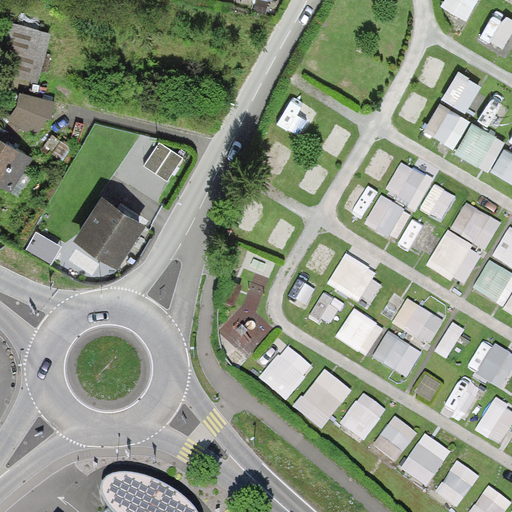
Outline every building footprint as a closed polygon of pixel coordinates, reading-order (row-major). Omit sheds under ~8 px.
[(447,0),(444,7),(470,19),(478,0),(447,0)] [(485,36),(506,47),(511,34),(511,17),(498,10),(485,36)] [(7,17),(0,41),(0,66),(38,77),(51,30),(7,17)] [(445,99),(470,111),(484,81),(458,70),(445,99)] [(55,98),(23,90),(19,104),(12,114),(38,131),(50,116),(55,98)] [(426,130),(456,147),(471,119),(441,102),(426,130)] [(511,146),(471,126),(457,154),(511,180),(511,146)] [(39,155),(0,128),(0,181),(15,191),(39,155)] [(161,138),(146,161),(169,176),(184,153),(161,138)] [(406,164),(388,189),(410,205),(428,179),(406,164)] [(442,224),(457,198),(434,184),(418,210),(442,224)] [(72,229),(116,259),(144,218),(129,207),(100,188),(72,229)] [(398,242),(414,215),(383,197),(367,224),(398,242)] [(488,251),(504,225),(468,204),(453,230),(488,251)] [(495,258),(511,267),(511,229),(495,258)] [(55,261),(64,243),(38,230),(29,248),(55,261)] [(430,268),(465,287),(484,253),(448,234),(430,268)] [(331,285),(370,308),(387,280),(348,257),(331,285)] [(511,274),(493,261),(475,289),(511,314),(511,274)] [(332,331),(347,307),(327,294),(312,318),(332,331)] [(394,326),(430,347),(445,321),(409,300),(394,326)] [(353,311),(339,342),(372,357),(386,326),(353,311)] [(451,360),(465,331),(453,325),(440,354),(451,360)] [(410,379),(424,354),(390,334),(375,359),(410,379)] [(511,356),(488,342),(471,370),(504,389),(511,376),(511,356)] [(287,401),(316,368),(289,345),(261,379),(287,401)] [(328,370),(296,409),(323,431),(355,392),(328,370)] [(450,408),(471,415),(481,388),(459,381),(450,408)] [(358,394),(344,430),(372,441),(386,406),(358,394)] [(503,446),(511,430),(511,408),(496,400),(478,432),(503,446)] [(376,452),(402,463),(417,429),(391,417),(376,452)] [(428,488),(453,453),(428,434),(402,469),(428,488)] [(461,462),(437,491),(458,508),(482,478),(461,462)] [(119,473),(107,477),(103,485),(103,495),(106,502),(113,511),(199,511),(198,509),(186,497),(170,485),(150,477),(133,473),(119,473)] [(507,511),(511,506),(511,501),(491,487),(473,511),(507,511)]
